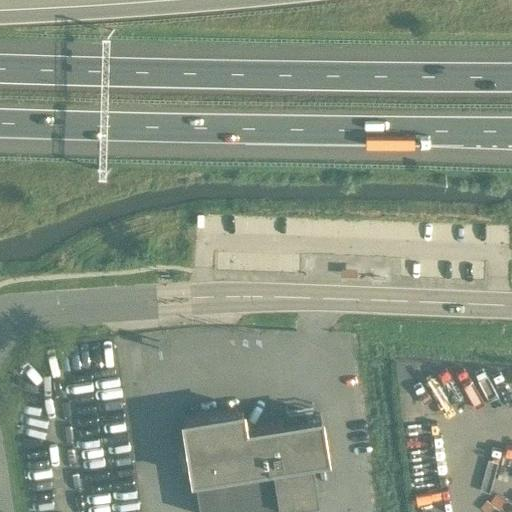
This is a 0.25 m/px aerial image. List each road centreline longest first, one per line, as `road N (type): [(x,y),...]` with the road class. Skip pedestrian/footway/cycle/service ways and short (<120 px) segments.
road 1 (unclassified): [(0,326),(12,315),(199,298),(511,306)]
road 2 (motorway): [(0,123),(511,134)]
road 3 (motorway): [(511,79),(0,69)]
road 4 (motorway): [(255,0),(0,16)]
road 5 (unknown): [(168,511),(152,451),(162,395),(201,372),(280,358)]
road 6 (unknown): [(319,358),(339,392),(355,475),(350,499),(301,511)]
road 7 (unknown): [(473,511),(468,428),(511,412)]
